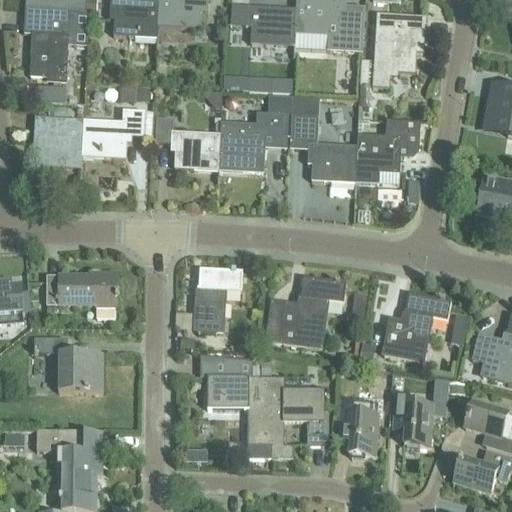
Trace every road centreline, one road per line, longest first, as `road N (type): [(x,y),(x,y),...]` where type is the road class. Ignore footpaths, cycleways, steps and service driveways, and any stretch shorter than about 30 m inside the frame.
road 1 (residential): [(154,481),(429,506)]
road 2 (residential): [(157,235),(423,260)]
road 3 (residential): [(468,0),(423,260)]
road 4 (residential): [(154,481),(157,235)]
road 5 (residential): [(1,237),(157,235)]
